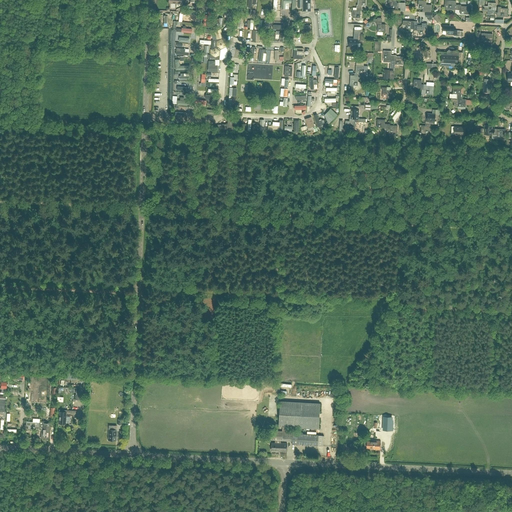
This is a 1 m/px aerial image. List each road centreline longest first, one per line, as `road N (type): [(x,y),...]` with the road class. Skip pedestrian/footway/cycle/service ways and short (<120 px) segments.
road 1 (unclassified): [(131,455),(150,0)]
road 2 (tertiary): [(511,473),(285,462)]
road 3 (tertiary): [(285,462),(131,455)]
road 4 (track): [(0,286),(137,292)]
road 5 (tertiary): [(131,455),(0,449)]
